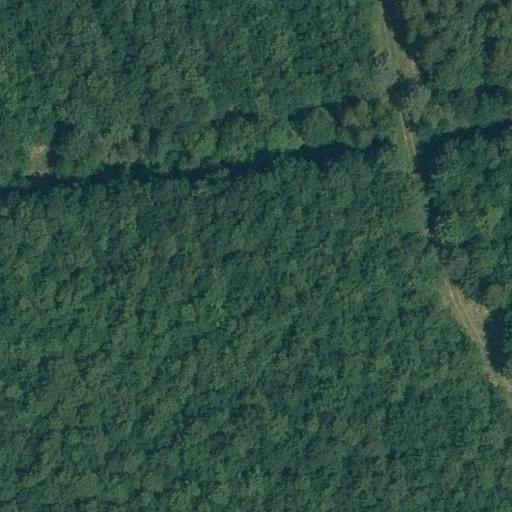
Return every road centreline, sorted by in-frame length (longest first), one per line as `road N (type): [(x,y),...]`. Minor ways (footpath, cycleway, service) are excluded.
road 1 (track): [(511,158),(0,225)]
road 2 (track): [(511,417),(447,303),(410,205),(369,0)]
